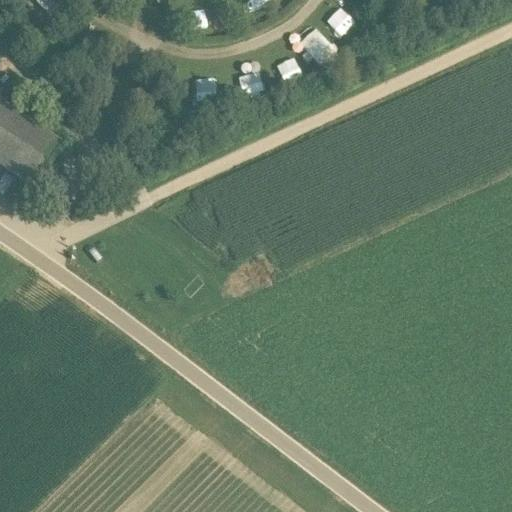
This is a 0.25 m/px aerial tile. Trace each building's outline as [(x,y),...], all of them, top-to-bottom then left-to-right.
[(49,0),(42,0),(36,5),(52,23),(62,14),(49,0)] [(191,28),(210,28),(211,11),(191,11),(191,28)] [(325,33),(351,44),(360,25),(334,13),(325,33)] [(322,30),(300,39),(313,70),(336,61),(322,30)] [(79,55),(93,43),(83,31),(69,44),(79,55)] [(258,77),(238,81),(242,98),(261,94),(258,77)] [(197,102),(216,102),(215,84),(196,84),(197,102)] [(0,107),(0,168),(36,192),(64,150),(0,107)]
